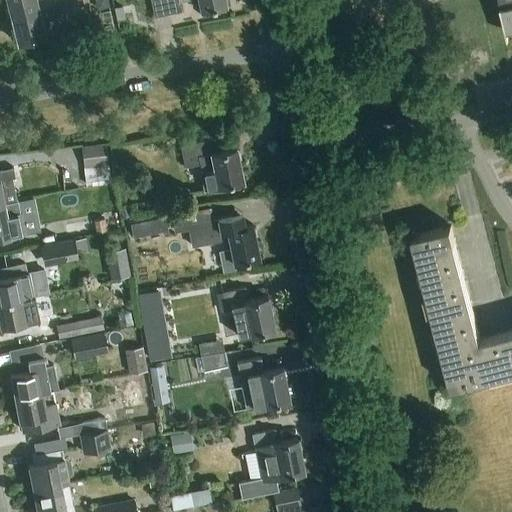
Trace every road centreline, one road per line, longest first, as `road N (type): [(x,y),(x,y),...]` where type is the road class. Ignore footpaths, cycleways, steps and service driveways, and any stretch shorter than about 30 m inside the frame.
road 1 (residential): [(361,511),(306,149)]
road 2 (residential): [(0,99),(286,49)]
road 3 (residential): [(511,113),(306,149)]
